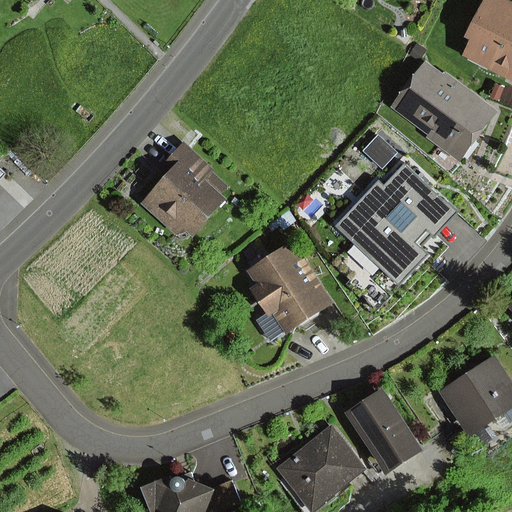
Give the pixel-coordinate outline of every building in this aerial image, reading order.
[(511,2),(508,0),(483,0),(465,37),(471,40),(463,56),(511,80),(511,2)] [(420,61),(427,50),(417,43),(409,55),(420,61)] [(444,75),(425,61),(413,76),(411,74),(397,92),(400,94),(390,107),(427,135),(425,138),(459,163),(498,111),(446,72),(444,75)] [(217,170),(185,141),(161,168),(168,174),(141,204),(176,235),(187,232),(194,238),(228,199),(223,194),(230,187),(214,173),(217,170)] [(383,172),(335,223),(403,287),(434,254),(428,248),(463,210),(411,161),(393,181),(383,172)] [(289,211),(276,221),(284,231),(297,221),(289,211)] [(302,260),(290,243),(247,271),(257,286),(251,290),(269,317),(273,315),(286,335),(335,304),(305,258),(302,260)] [(511,410),(511,380),(495,356),(440,392),(470,438),(511,410)] [(383,389),(346,413),(387,476),(424,451),(383,389)] [(317,511),(369,470),(332,425),(277,470),(311,511),(317,511)] [(219,511),(241,503),(232,481),(212,489),(177,474),(141,488),(151,511),(219,511)]
